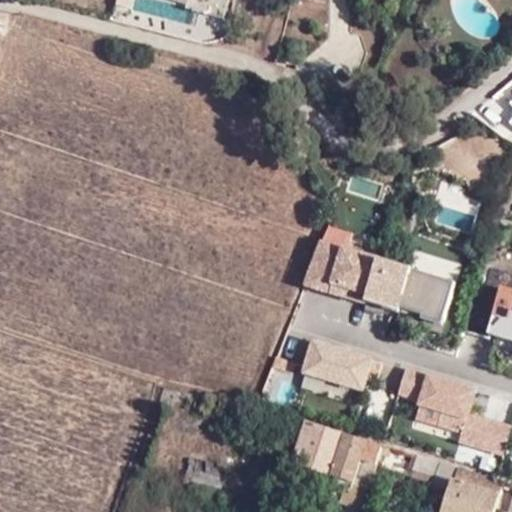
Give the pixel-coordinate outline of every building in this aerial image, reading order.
[(326,243),(307,285),(367,303),(380,260),(326,243)] [(478,280),(463,330),(488,338),(489,334),(511,341),(511,290),(503,288),(478,280)] [(372,363),(315,346),(305,376),(363,394),(372,363)] [(407,370),(399,393),(422,400),(421,404),(443,411),(439,424),(463,431),(460,442),(504,455),(511,429),(511,427),(469,414),(472,402),(467,400),(471,389),(429,376),(407,370)] [(476,391),(471,389),(467,400),(472,402),(476,391)] [(208,409),(211,398),(197,394),(194,405),(208,409)] [(223,400),(221,407),(221,409),(236,413),(238,404),(223,400)] [(277,454),(333,473),(345,435),(289,416),(277,454)] [(349,479),(370,486),(379,455),(382,446),(345,435),(333,473),(349,479)] [(382,446),(379,455),(389,458),(391,449),(382,446)] [(435,477),(435,475),(438,463),(416,457),(413,471),(435,477)] [(438,463),(435,475),(453,479),(456,468),(438,463)] [(456,468),(453,479),(451,486),(434,481),(428,501),(445,506),(443,511),(495,511),(504,482),(456,468)] [(344,499),(364,506),(370,486),(349,479),(342,498),(344,499)]
